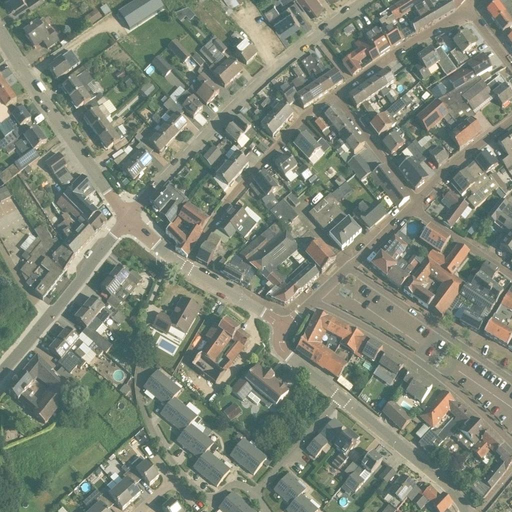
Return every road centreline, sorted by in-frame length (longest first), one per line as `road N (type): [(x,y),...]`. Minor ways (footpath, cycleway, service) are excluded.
road 1 (tertiary): [(127,219),(253,86),(367,0)]
road 2 (residential): [(313,301),(414,359),(511,442)]
road 3 (residential): [(185,268),(284,135),(332,97)]
road 4 (residential): [(127,219),(0,34)]
road 5 (residential): [(511,380),(348,268)]
road 6 (residential): [(254,494),(232,485),(208,497),(175,465),(146,422),(137,375)]
road 7 (residential): [(466,511),(426,468),(339,399)]
road 8 (residential): [(332,97),(468,10)]
road 9 (residential): [(414,202),(332,97)]
road 10 (residential): [(339,399),(254,494)]
road 11 (residential): [(414,202),(511,120)]
road 12 (tertiary): [(49,316),(127,219)]
road 13 (residential): [(511,278),(414,202)]
